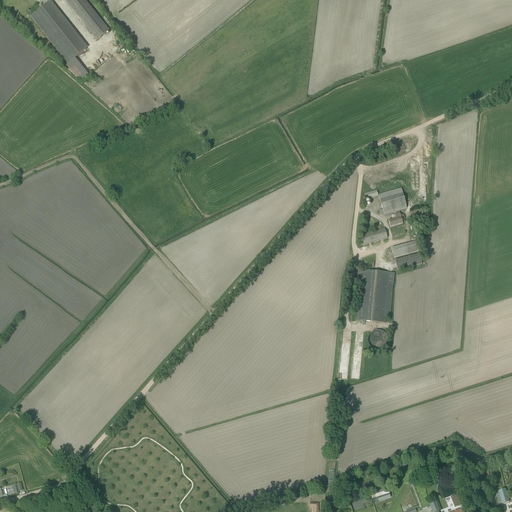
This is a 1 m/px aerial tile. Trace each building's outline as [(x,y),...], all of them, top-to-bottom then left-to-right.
[(64,0),(97,41),(109,31),(84,0),(64,0)] [(87,48),(50,1),(29,17),(67,64),(75,58),(87,48)] [(89,75),(75,58),(67,64),(66,65),(82,81),(89,75)] [(379,210),(380,216),(407,208),(401,188),(379,195),(382,209),(379,210)] [(364,194),(365,199),(378,196),(377,191),(364,194)] [(409,212),(412,221),(424,217),(421,209),(409,212)] [(390,227),(403,223),(401,219),(405,218),(404,214),(402,215),(402,214),(400,214),(399,212),(394,214),(391,215),(392,219),(388,220),(390,227)] [(361,235),(363,245),(387,238),(385,229),(361,235)] [(391,248),(394,258),(419,251),(416,241),(391,248)] [(395,260),(397,271),(422,264),(419,254),(395,260)] [(386,319),(390,319),(394,274),(359,271),(359,269),(358,269),(356,285),(361,285),(357,320),(386,323),(386,319)] [(385,344),(386,343),(385,341),(385,339),(384,337),(383,335),(381,334),(379,333),(377,333),(376,333),(373,333),(372,333),(371,334),(369,335),(367,337),(366,339),(366,340),(366,343),(366,345),(366,346),(367,348),(369,350),(370,351),(372,352),(374,352),(376,353),(378,352),(379,352),(381,351),(383,349),(384,348),(385,346),(385,344)] [(502,502),(502,504),(509,502),(506,489),(498,491),(499,493),(495,494),(498,503),(502,502)] [(376,494),(378,501),(391,497),(388,490),(376,494)] [(429,505),(432,511),(435,511),(437,511),(439,511),(436,502),(430,505),(429,505)] [(318,507),(318,503),(310,503),(310,504),(309,504),(309,507),(309,508),(313,508),(312,511),(318,511),(319,507),(318,507)]
